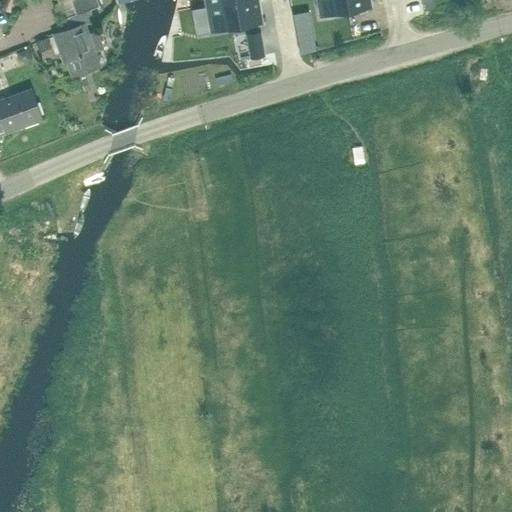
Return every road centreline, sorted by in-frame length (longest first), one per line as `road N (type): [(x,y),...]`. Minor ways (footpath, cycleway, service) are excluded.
road 1 (tertiary): [(0,191),(136,132),(297,83)]
road 2 (tertiary): [(297,83),(416,49)]
